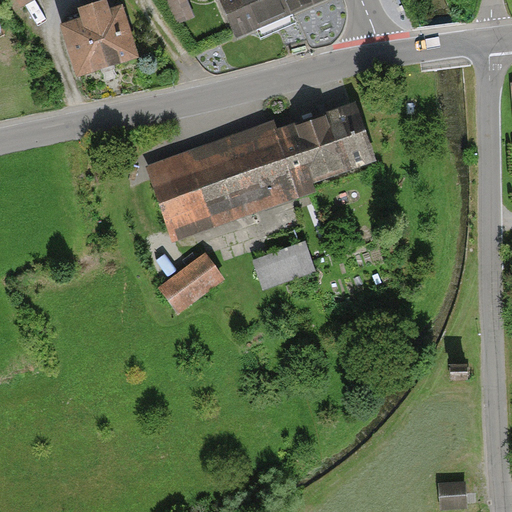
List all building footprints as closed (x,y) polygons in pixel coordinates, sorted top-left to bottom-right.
[(220,0),(236,35),(318,0),(220,0)] [(85,21),(63,28),(79,77),(137,59),(122,9),(107,14),(105,6),(82,13),(85,21)] [(287,118),(150,164),(176,241),(311,196),(306,180),(367,159),(349,104),(288,124),(287,118)] [(312,274),(302,247),(251,267),(262,293),(312,274)] [(218,285),(200,261),(159,293),(178,316),(218,285)] [(466,368),(448,369),(449,382),(467,381),(466,368)] [(468,489),(435,489),(435,508),(469,507),(468,489)]
